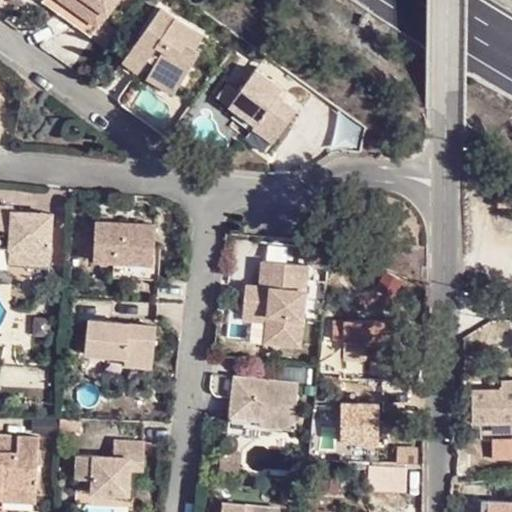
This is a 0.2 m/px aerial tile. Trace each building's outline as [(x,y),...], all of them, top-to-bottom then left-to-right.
[(111,13),(92,0),(47,0),(33,19),(82,55),(111,13)] [(92,0),(111,13),(119,0),(92,0)] [(157,12),(140,35),(189,71),(196,62),(185,52),(195,38),(157,12)] [(189,71),(140,35),(114,69),(125,79),(147,52),(154,59),(142,77),(170,98),(189,71)] [(164,107),(170,98),(142,77),(136,86),(164,107)] [(246,80),(231,102),(262,124),(273,140),(285,124),(270,112),(275,102),(246,80)] [(262,124),(231,102),(229,103),(219,95),(207,110),(246,140),(263,152),(273,140),(262,124)] [(368,148),(387,151),(389,137),(371,135),(368,148)] [(254,162),(263,152),(246,140),(238,151),(254,162)] [(52,268),(52,230),(37,228),(36,220),(12,219),(13,216),(0,215),(0,253),(12,254),(12,265),(52,268)] [(37,228),(52,230),(52,222),(36,220),(37,228)] [(115,264),(155,264),(158,228),(96,224),(93,262),(115,264)] [(12,254),(0,253),(0,272),(9,274),(27,282),(35,284),(43,282),(51,274),(52,268),(12,265),(12,254)] [(285,315),(281,343),(299,345),(307,266),(266,260),(262,283),(247,282),(244,311),(285,315)] [(163,265),(155,264),(115,264),(113,281),(162,282),(163,265)] [(285,315),(244,311),(243,322),(263,327),(263,342),(281,343),(285,315)] [(368,345),(397,347),(399,324),(397,322),(342,319),(339,343),(368,345)] [(155,376),(157,333),(91,326),(88,359),(120,364),(123,372),(155,376)] [(397,370),(397,347),(368,345),(367,368),(397,370)] [(502,388),(473,390),(474,413),(477,413),(476,429),(511,428),(511,374),(502,374),(502,388)] [(257,427),(298,432),(302,388),(236,379),(229,434),(256,439),(257,427)] [(145,474),(146,442),(123,439),(121,456),(80,455),(80,481),(99,484),(99,498),(132,501),(133,473),(145,474)] [(6,493),(40,496),(41,442),(0,440),(0,506),(7,507),(6,493)] [(40,508),(40,496),(6,493),(7,507),(40,508)] [(511,511),(511,496),(480,497),(479,511),(511,511)] [(222,511),(281,511),(282,508),(224,501),(222,511)]
